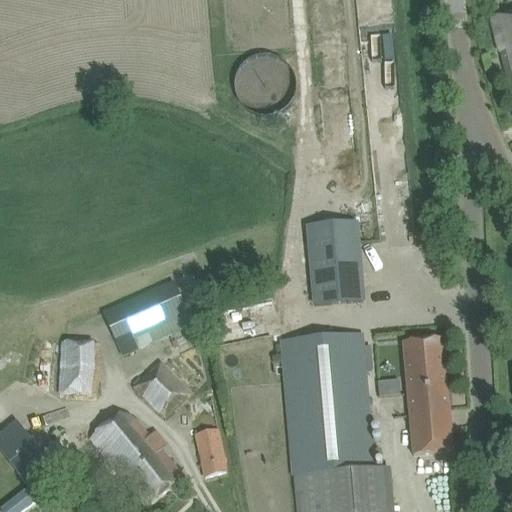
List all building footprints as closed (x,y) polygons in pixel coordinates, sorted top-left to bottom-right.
[(511,14),(491,20),(503,65),(511,100),(511,14)] [(235,68),(252,120),(300,104),(282,52),(235,68)] [(363,303),(356,223),(308,227),(315,308),(363,303)] [(104,315),(118,346),(123,357),(138,350),(134,339),(187,316),(173,284),(104,315)] [(283,354),(296,511),(389,511),(386,471),(374,472),(363,347),(362,337),(282,343),(283,354)] [(453,454),(443,341),(403,344),(413,457),(453,454)] [(96,395),(99,346),(94,346),(72,344),(60,343),(57,396),(91,398),(92,395),(96,395)] [(134,390),(165,420),(190,397),(160,365),(134,390)] [(93,453),(100,462),(105,458),(147,510),(184,480),(160,451),(167,445),(156,432),(149,437),(132,416),(120,414),(88,441),(96,451),(93,453)] [(15,423),(0,435),(0,438),(23,467),(15,473),(26,487),(50,467),(28,439),(15,423)] [(217,432),(195,436),(204,479),(226,474),(217,432)]
